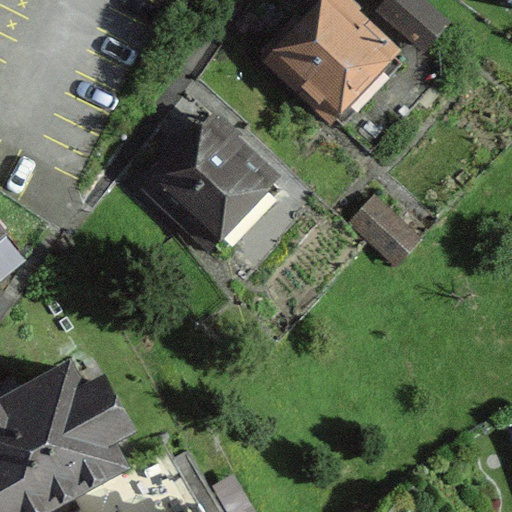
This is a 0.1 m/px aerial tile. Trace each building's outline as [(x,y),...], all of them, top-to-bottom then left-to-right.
[(342,125),(413,54),(358,0),(331,0),(274,58),(342,125)] [(439,51),(465,23),(440,0),(395,0),(390,5),(439,51)] [(218,251),(285,179),(216,117),(150,189),(218,251)] [(398,263),(423,236),(376,192),(350,220),(398,263)] [(0,210),(0,271),(30,248),(0,210)] [(78,355),(0,394),(0,489),(11,511),(42,511),(135,465),(124,442),(138,435),(110,378),(93,386),(78,355)] [(229,511),(222,497),(189,511),(229,511)]
